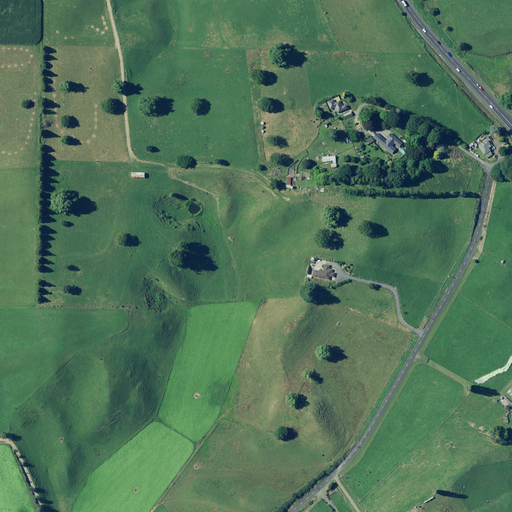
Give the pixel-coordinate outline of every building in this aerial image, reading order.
[(342,106),(340,100),(329,105),(330,109),(334,107),(337,113),(348,108),(346,104),(342,106)] [(390,155),(398,148),(390,138),(387,141),(382,135),(375,141),(381,148),(382,147),(385,150),(386,149),(390,155)] [(491,146),(487,140),(478,146),(486,158),(492,154),(488,148),(491,146)] [(329,265),(324,264),(323,270),(319,269),(319,271),(313,270),(312,277),(329,280),(330,276),(334,277),(335,272),(332,272),(333,269),(329,268),(329,265)] [(511,409),(511,402),(503,395),(501,397),(501,396),(498,399),(511,411),(511,409)]
